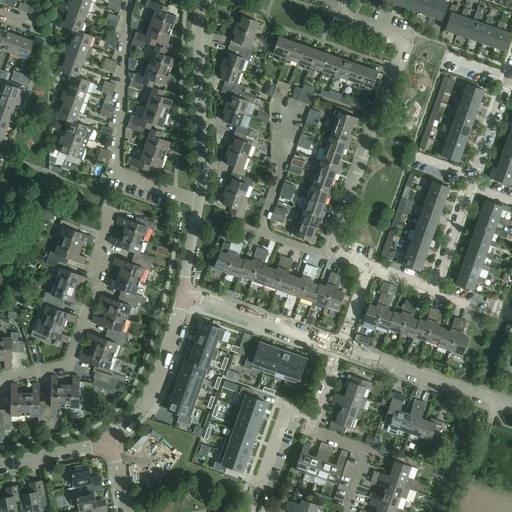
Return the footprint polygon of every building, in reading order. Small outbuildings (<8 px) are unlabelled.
[(89,12),(92,2),(85,0),(72,0),(72,2),(69,1),(67,5),(89,12)] [(170,30),(172,31),(177,17),(167,14),(169,8),(148,0),(145,7),(155,11),(151,23),(170,30)] [(409,0),(396,0),(395,4),(407,8),(409,0)] [(423,0),(409,0),(407,8),(419,13),(423,0)] [(436,0),(423,0),(419,13),(430,17),(436,0)] [(436,0),(430,17),(442,21),(449,3),(440,0),(436,0)] [(85,23),(89,12),(67,5),(66,10),(69,11),(67,16),(85,23)] [(462,16),(454,13),(457,6),(452,5),(449,13),(451,14),(445,30),(458,35),(464,17),(462,16)] [(29,6),(26,12),(34,15),(37,9),(29,6)] [(476,20),(474,20),(466,17),(469,11),(464,9),(462,16),(464,17),(458,35),(469,39),(476,20)] [(235,28),(255,36),(260,23),(252,20),(254,14),(243,10),(241,16),(243,16),(240,24),(237,23),(235,28)] [(488,24),(486,24),(478,21),(480,15),(476,13),(474,20),(476,20),(469,39),(481,43),(488,24)] [(107,19),(118,23),(120,17),(109,14),(107,19)] [(82,32),(85,23),(67,16),(65,22),(62,21),(60,26),(72,30),(81,33),(82,32)] [(500,29),(497,28),(490,26),(492,19),(488,17),(486,24),(488,24),(481,43),(493,47),(500,29)] [(116,29),(118,23),(107,19),(105,25),(116,29)] [(500,29),(493,47),(505,51),(511,34),(502,30),(504,23),(499,21),(497,28),(500,29)] [(168,44),(172,31),(170,30),(151,23),(146,35),(136,32),(132,44),(144,49),(146,43),(155,46),(157,40),(168,44)] [(251,48),(255,36),(235,28),(233,34),(236,35),(234,42),(231,41),(229,47),(252,55),(254,49),(251,48)] [(0,50),(3,51),(9,33),(1,30),(0,31),(0,50)] [(94,36),(82,32),(81,33),(72,30),(71,34),(74,35),(72,41),(90,47),(94,36)] [(11,54),(17,36),(9,33),(3,51),(11,54)] [(19,57),(26,39),(17,36),(11,54),(19,57)] [(106,41),(117,46),(119,40),(108,36),(106,41)] [(284,62),(292,42),(279,37),(277,45),(271,43),(268,52),(273,54),(273,55),(280,57),(279,60),(284,62)] [(26,39),(19,57),(28,60),(34,42),(26,39)] [(86,57),(90,47),(72,41),(70,47),(67,45),(65,49),(86,57)] [(115,51),(117,46),(106,41),(104,47),(115,51)] [(298,64),(304,46),(292,42),(284,62),(290,64),(291,61),(298,64)] [(168,71),(170,72),(175,59),(164,55),(167,49),(156,45),(149,65),(168,71)] [(309,71),(309,70),(316,50),(304,46),(298,64),(305,66),(304,69),(309,71)] [(250,61),(252,55),(229,47),(227,53),(229,54),(227,60),(224,59),(221,66),(242,73),(246,60),(250,61)] [(82,68),(86,57),(65,49),(63,54),(67,56),(65,61),(82,68)] [(323,72),(329,55),(329,54),(316,50),(309,70),(315,72),(316,69),(323,72)] [(334,79),(341,59),(329,55),(323,72),(330,74),(328,77),(334,79)] [(105,64),(116,68),(118,62),(106,58),(105,64)] [(347,81),(353,63),(341,59),(334,79),(339,81),(340,78),(347,81)] [(79,78),(82,68),(65,61),(63,67),(59,66),(58,71),(70,75),(79,78)] [(358,88),(365,67),(353,63),(347,81),(354,83),(353,86),(358,88)] [(114,74),(116,68),(105,64),(103,70),(114,74)] [(165,86),(170,72),(168,71),(149,65),(144,77),(134,74),(132,80),(144,85),(153,88),(155,82),(165,86)] [(238,84),(242,73),(221,66),(220,71),(223,72),(220,79),(226,81),(224,86),(244,94),(247,88),(238,84)] [(365,67),(358,88),(364,90),(365,87),(372,89),(378,72),(365,67)] [(11,79),(30,86),(33,78),(32,78),(14,71),(11,79)] [(91,82),(79,78),(70,75),(68,80),(71,81),(70,86),(87,92),(91,82)] [(441,88),(446,89),(450,78),(445,77),(441,88)] [(132,80),(130,86),(142,90),(144,85),(132,80)] [(103,87),(115,91),(117,85),(105,81),(103,87)] [(280,95),(284,83),(278,81),(274,93),(280,95)] [(0,94),(21,101),(23,97),(20,96),(22,89),(4,83),(0,94)] [(268,83),(265,91),(268,92),(267,93),(272,95),(275,86),(268,83)] [(284,83),(280,95),(286,97),(290,85),(284,83)] [(463,95),(480,102),(484,91),(467,84),(463,95)] [(83,103),(87,92),(70,86),(67,92),(64,91),(63,95),(83,103)] [(256,98),(244,94),(224,86),(221,93),(232,97),(230,103),(227,102),(225,108),(245,115),(249,103),(253,104),(256,98)] [(112,96),(115,91),(103,87),(101,92),(107,94),(112,96)] [(147,106),(168,113),(173,101),(162,97),(164,91),(154,87),(147,106)] [(298,101),(302,89),(296,87),(292,99),(298,101)] [(442,101),(446,89),(441,88),(437,99),(442,101)] [(304,103),(309,92),(302,89),(298,101),(304,103)] [(309,92),(304,103),(311,106),(315,94),(309,92)] [(20,106),(21,101),(0,94),(0,105),(14,111),(17,105),(20,106)] [(80,113),(83,103),(63,95),(61,100),(64,101),(62,106),(80,113)] [(476,114),(480,102),(463,95),(458,108),(476,114)] [(354,101),(342,97),(341,97),(340,100),(339,102),(352,106),(354,101)] [(354,101),(352,106),(370,113),(373,104),(367,102),(355,98),(354,101)] [(437,114),(442,101),(437,99),(432,112),(436,114),(437,114)] [(104,104),(102,110),(113,114),(113,113),(115,108),(109,106),(104,104)] [(12,116),(14,111),(0,105),(0,116),(14,122),(16,117),(12,116)] [(76,122),(80,113),(62,106),(60,112),(57,111),(55,116),(67,120),(76,123),(76,122)] [(163,127),(168,113),(147,106),(142,119),(132,115),(129,121),(140,125),(149,128),(151,129),(153,124),(163,127)] [(241,127),(245,115),(225,108),(222,113),(225,114),(223,121),(237,126),(235,133),(247,137),(247,136),(250,130),(241,127)] [(472,126),(476,114),(458,108),(454,120),(472,126)] [(308,115),(320,120),(322,113),(310,109),(308,115)] [(111,119),(113,114),(102,110),(100,115),(111,119)] [(334,124),(351,130),(354,124),(356,125),(359,119),(335,111),(333,117),(336,118),(334,124)] [(268,122),(270,116),(259,112),(257,118),(268,122)] [(431,114),(428,124),(433,126),(435,121),(437,115),(432,113),(431,114)] [(318,126),(320,120),(308,115),(306,122),(312,124),(318,126)] [(13,126),(14,122),(0,116),(0,127),(7,130),(9,125),(13,126)] [(89,127),(76,122),(76,123),(67,120),(66,124),(69,126),(67,131),(89,139),(95,130),(88,128),(89,127)] [(467,138),(472,126),(454,120),(450,132),(467,138)] [(162,133),(151,129),(149,128),(140,125),(129,121),(127,128),(148,135),(144,149),(165,157),(170,142),(160,139),(162,133)] [(304,128),(310,130),(312,124),(306,122),(304,128)] [(349,137),(351,130),(334,124),(329,137),(350,144),(352,138),(349,137)] [(429,138),(433,126),(428,124),(424,136),(429,138)] [(101,132),(112,136),(114,130),(103,126),(101,132)] [(5,136),(7,130),(0,127),(0,139),(7,142),(9,137),(5,136)] [(89,140),(89,139),(67,131),(65,137),(62,136),(60,140),(86,149),(89,140)] [(247,136),(247,137),(254,139),(256,133),(250,131),(248,137),(247,136)] [(110,141),(112,136),(101,132),(99,137),(110,141)] [(463,150),(467,138),(450,132),(446,144),(463,150)] [(253,141),(254,139),(247,137),(235,133),(233,138),(235,139),(233,145),(230,144),(228,151),(248,158),(253,145),(252,145),(253,141)] [(300,140),(311,144),(313,138),(302,134),(300,140)] [(424,151),(429,138),(424,136),(419,149),(424,151)] [(348,150),(350,144),(329,137),(325,149),(343,155),(345,149),(348,150)] [(82,160),(86,149),(60,140),(58,145),(62,146),(59,152),(82,160)] [(309,150),(311,144),(300,140),(297,146),(309,150)] [(459,162),(463,150),(446,144),(441,156),(459,162)] [(511,145),(506,144),(502,155),(511,158),(511,145)] [(100,154),(111,158),(113,153),(102,149),(100,154)] [(161,169),(165,157),(144,149),(139,160),(130,157),(127,164),(131,165),(139,168),(148,171),(150,165),(161,169)] [(340,162),(343,155),(325,149),(320,161),(341,168),(343,163),(340,162)] [(244,169),(248,158),(228,151),(226,156),(228,157),(226,164),(234,167),(232,173),(244,177),(247,171),(244,169)] [(109,164),(111,158),(100,154),(98,160),(109,164)] [(511,158),(502,155),(497,168),(511,172),(511,158)] [(291,165),(303,169),(305,162),(293,158),(291,165)] [(339,174),(341,168),(320,161),(316,173),(334,180),(336,173),(339,174)] [(300,175),(303,169),(291,165),(289,171),(300,175)] [(511,172),(497,168),(493,180),(511,186),(511,183),(511,172)] [(254,180),(244,177),(232,173),(230,178),(232,179),(230,186),(227,185),(225,191),(248,200),(249,199),(245,198),(250,186),(252,187),(254,180)] [(331,186),(334,180),(316,173),(312,185),(332,193),(334,187),(331,186)] [(406,186),(411,188),(415,175),(410,174),(406,186)] [(92,180),(90,185),(103,190),(105,184),(99,182),(92,180)] [(428,194),(446,200),(450,188),(432,182),(428,194)] [(282,189),(294,193),(296,187),(284,183),(282,189)] [(330,199),(332,193),(312,185),(307,198),(325,204),(327,198),(330,199)] [(407,200),(411,188),(406,186),(402,198),(407,200)] [(292,199),(294,193),(282,189),(280,195),(292,199)] [(242,218),(248,200),(225,191),(223,197),(226,198),(223,204),(232,207),(230,214),(242,218)] [(441,212),(446,200),(428,194),(424,206),(441,212)] [(323,211),(325,204),(307,198),(303,210),(323,217),(326,212),(323,211)] [(403,211),(407,200),(402,198),(398,209),(403,211)] [(500,220),(500,217),(502,210),(510,213),(511,208),(503,205),(502,207),(486,201),(481,213),(500,220)] [(437,224),(441,212),(424,206),(420,217),(437,224)] [(273,214),(285,218),(287,211),(276,207),(273,214)] [(398,224),(403,211),(398,209),(393,222),(398,224)] [(47,210),(45,218),(51,220),(52,218),(54,212),(47,210)] [(322,221),(323,217),(303,210),(299,222),(317,229),(320,220),(322,221)] [(507,220),(500,217),(500,220),(481,213),(477,225),(495,231),(496,229),(498,222),(505,224),(509,226),(510,221),(507,220)] [(283,224),(285,218),(273,214),(271,220),(283,224)] [(119,217),(117,223),(125,226),(123,233),(145,241),(149,229),(154,230),(156,224),(137,217),(135,223),(119,217)] [(433,236),(437,224),(420,217),(415,230),(433,236)] [(59,240),(81,248),(83,241),(92,244),(94,238),(78,232),(80,226),(62,220),(57,234),(61,236),(59,240)] [(314,235),(317,229),(299,222),(296,229),(294,228),(292,234),(296,236),(315,242),(317,236),(314,235)] [(394,236),(398,224),(393,222),(389,234),(394,236)] [(503,231),(496,229),(495,231),(477,225),(473,235),(492,242),(492,241),(494,234),(505,237),(506,233),(503,232),(503,231)] [(429,248),(433,236),(415,230),(411,242),(429,248)] [(112,237),(110,244),(135,253),(133,258),(152,264),(154,258),(140,254),(145,241),(123,233),(120,240),(112,237)] [(390,247),(394,236),(389,234),(385,245),(390,247)] [(499,243),(492,241),(492,242),(473,235),(469,248),(487,255),(487,253),(490,246),(497,248),(500,248),(501,245),(498,244),(499,243)] [(79,255),(81,248),(59,240),(55,253),(50,251),(48,258),(67,264),(69,259),(85,264),(87,258),(79,255)] [(227,273),(238,242),(232,240),(230,245),(223,243),(221,250),(222,250),(221,253),(220,252),(214,269),(227,273)] [(239,276),(245,261),(238,259),(243,244),(238,242),(227,273),(239,278),(240,277),(239,276)] [(425,259),(429,248),(411,242),(407,253),(425,259)] [(386,259),(390,247),(385,245),(381,257),(386,259)] [(252,281),(263,250),(257,248),(252,262),(245,260),(245,261),(239,276),(240,277),(252,281)] [(498,256),(487,253),(487,255),(469,248),(464,260),(482,266),(483,265),(485,258),(496,261),(498,256)] [(264,285),(270,269),(263,266),(269,252),(263,250),(252,281),(264,285)] [(420,272),(425,259),(407,253),(403,265),(420,272)] [(276,289),(287,259),(282,257),(276,271),(270,269),(264,285),(276,289)] [(65,270),(67,264),(48,258),(46,264),(60,269),(55,282),(77,289),(79,282),(88,285),(91,279),(65,270)] [(115,258),(113,264),(121,267),(119,274),(141,282),(145,270),(150,271),(152,264),(133,258),(131,263),(115,258)] [(289,294),(294,278),(288,275),(293,261),(287,259),(276,289),(289,294)] [(496,270),(483,265),(482,266),(464,260),(460,272),(478,278),(479,277),(481,269),(495,274),(496,270)] [(302,296),(312,267),(306,265),(301,280),(294,278),(289,294),(301,298),(302,296)] [(315,296),(319,285),(318,286),(312,284),(317,269),(312,267),(302,296),(301,298),(313,303),(314,302),(313,302),(315,296)] [(486,279),(479,277),(478,278),(460,272),(456,284),(474,291),(477,281),(484,284),(486,279)] [(326,306),(337,275),(331,273),(326,287),(319,285),(315,296),(313,302),(314,302),(326,306)] [(108,278),(106,285),(122,290),(120,296),(121,296),(139,303),(141,296),(136,295),(141,282),(119,274),(117,281),(108,278)] [(337,275),(326,306),(338,310),(344,294),(337,291),(342,277),(337,275)] [(23,280),(20,287),(27,290),(30,282),(23,280)] [(75,296),(77,289),(55,282),(51,294),(46,292),(44,299),(63,305),(65,300),(81,306),(83,299),(75,296)] [(386,296),(387,295),(381,293),(376,308),(369,305),(363,322),(376,326),(386,296)] [(102,295),(100,302),(108,305),(106,312),(128,320),(132,307),(137,309),(139,303),(121,296),(120,296),(118,301),(102,295)] [(389,329),(394,313),(393,314),(387,312),(393,297),(387,295),(386,296),(376,326),(388,331),(389,329)] [(61,311),(63,305),(44,299),(42,305),(46,306),(42,319),(64,327),(66,320),(75,323),(77,317),(61,311)] [(401,333),(412,303),(406,301),(401,315),(394,313),(389,329),(401,333)] [(413,338),(420,321),(419,321),(418,322),(412,319),(418,305),(412,303),(401,333),(413,338)] [(425,341),(437,310),(431,308),(426,323),(420,321),(413,338),(411,344),(416,346),(419,345),(421,339),(425,341)] [(444,330),(444,331),(445,330),(437,327),(443,313),(437,310),(425,341),(438,345),(437,347),(438,347),(444,330)] [(95,316),(92,322),(109,328),(107,333),(125,340),(128,334),(123,333),(128,320),(106,312),(103,319),(95,316)] [(308,317),(306,324),(314,327),(317,320),(308,317)] [(450,351),(461,320),(456,318),(450,333),(444,331),(444,330),(438,347),(450,351)] [(61,334),(64,327),(42,319),(38,332),(33,330),(31,336),(49,343),(52,337),(68,343),(70,337),(61,334)] [(461,320),(450,351),(462,355),(468,339),(462,337),(467,322),(461,320)] [(201,321),(197,333),(212,338),(217,339),(222,341),(225,330),(221,328),(201,321)] [(3,337),(0,337),(0,360),(5,360),(5,370),(12,370),(12,352),(24,352),(24,342),(18,341),(18,333),(11,333),(11,337),(3,337)] [(89,333),(86,340),(95,343),(92,350),(114,357),(119,345),(123,346),(125,340),(107,333),(105,339),(89,333)] [(197,333),(194,341),(214,348),(217,339),(212,338),(197,333)] [(194,341),(191,351),(211,357),(214,348),(194,341)] [(248,354),(243,366),(251,369),(252,366),(262,370),(271,345),(258,341),(253,356),(248,354)] [(271,345),(262,370),(274,374),(276,371),(283,349),(271,345)] [(283,349),(276,371),(287,375),(295,353),(283,349)] [(81,354),(79,360),(96,366),(93,371),(96,372),(112,378),(114,372),(110,370),(114,357),(92,350),(90,357),(81,354)] [(191,351),(188,360),(208,367),(211,357),(191,351)] [(295,353),(287,375),(286,380),(297,383),(296,385),(303,388),(308,375),(302,374),(308,358),(295,353)] [(468,356),(466,362),(474,365),(476,359),(468,356)] [(183,358),(179,369),(204,377),(208,367),(188,360),(183,358)] [(179,369),(176,379),(201,387),(204,377),(179,369)] [(96,372),(94,378),(95,378),(110,383),(112,378),(96,372)] [(364,398),(367,388),(371,390),(373,383),(349,375),(345,386),(348,387),(347,392),(364,398)] [(65,408),(65,385),(58,385),(58,376),(51,376),(51,402),(45,402),(45,422),(45,430),(53,430),(53,422),(52,422),(52,408),(65,408)] [(65,385),(65,408),(79,408),(80,376),(73,376),(73,385),(65,385)] [(176,379),(173,388),(198,397),(201,387),(176,379)] [(116,390),(123,393),(124,393),(125,391),(126,385),(118,383),(116,390)] [(25,416),(25,393),(18,393),(18,384),(11,384),(11,410),(5,410),(5,429),(12,429),(12,416),(25,416)] [(45,422),(45,402),(40,402),(40,384),(33,384),(33,393),(25,393),(25,416),(39,417),(39,421),(45,422)] [(237,406),(240,407),(263,416),(268,402),(251,396),(253,392),(241,387),(239,393),(241,394),(237,406)] [(173,388),(170,398),(195,406),(198,397),(173,388)] [(367,399),(364,398),(347,392),(345,396),(336,393),(334,399),(360,408),(360,409),(364,410),(367,399)] [(385,419),(384,423),(390,424),(389,426),(387,431),(388,433),(397,435),(399,430),(405,413),(401,411),(402,408),(404,403),(401,402),(393,399),(394,394),(391,393),(388,400),(392,402),(391,404),(385,419)] [(170,398),(165,410),(179,415),(177,420),(189,424),(195,406),(170,398)] [(356,418),(360,409),(360,408),(334,399),(331,405),(341,408),(339,413),(356,418)] [(405,413),(399,430),(400,430),(401,430),(410,433),(421,401),(415,399),(410,414),(405,413)] [(421,401),(410,433),(420,437),(426,420),(422,419),(427,404),(421,401)] [(240,407),(236,418),(259,426),(263,416),(240,407)] [(352,429),(356,418),(339,413),(337,418),(334,417),(330,428),(345,433),(347,427),(352,429)] [(236,418),(233,428),(255,436),(259,426),(236,418)] [(426,420),(420,437),(437,442),(444,423),(437,420),(436,424),(426,420)] [(233,428),(228,440),(251,448),(255,436),(233,428)] [(368,435),(365,444),(371,446),(372,445),(374,437),(368,435)] [(226,439),(221,451),(246,460),(251,448),(228,440),(226,439)] [(315,477),(327,445),(322,443),(316,458),(312,456),(305,473),(315,477)] [(305,473),(312,456),(308,454),(311,446),(305,444),(295,469),(305,473)] [(326,481),(332,463),(328,462),(334,447),(327,445),(315,477),(316,477),(313,483),(324,486),(326,481)] [(215,461),(213,468),(224,473),(227,466),(242,472),(246,460),(221,451),(217,462),(215,461)] [(332,463),(326,481),(337,485),(346,458),(345,458),(340,456),(337,465),(332,463)] [(391,472),(413,479),(416,469),(416,468),(406,465),(408,461),(393,456),(389,467),(393,468),(391,472)] [(88,464),(64,469),(67,481),(73,480),(74,488),(86,486),(87,491),(93,490),(94,491),(103,489),(101,481),(92,483),(91,478),(91,477),(88,464)] [(413,479),(391,472),(390,476),(374,471),(372,477),(409,490),(413,479)] [(406,500),(409,490),(372,477),(370,482),(386,488),(384,492),(406,500)] [(21,501),(19,502),(20,509),(20,511),(34,511),(41,509),(39,497),(46,496),(43,481),(35,483),(37,492),(31,493),(24,495),(22,495),(20,496),(21,501)] [(0,511),(17,511),(16,502),(19,502),(21,501),(20,496),(22,495),(19,486),(11,487),(13,497),(8,498),(0,499),(0,511)] [(80,490),(69,492),(72,505),(78,504),(79,511),(91,509),(92,511),(107,511),(106,505),(97,507),(96,502),(96,501),(94,491),(93,490),(87,491),(88,495),(81,496),(80,490)] [(402,510),(406,500),(384,492),(383,496),(373,493),(371,499),(402,510)] [(289,507),(304,511),(316,511),(319,505),(302,499),(301,504),(291,501),(289,507)] [(401,511),(402,510),(371,499),(369,505),(379,508),(377,511),(401,511)]
